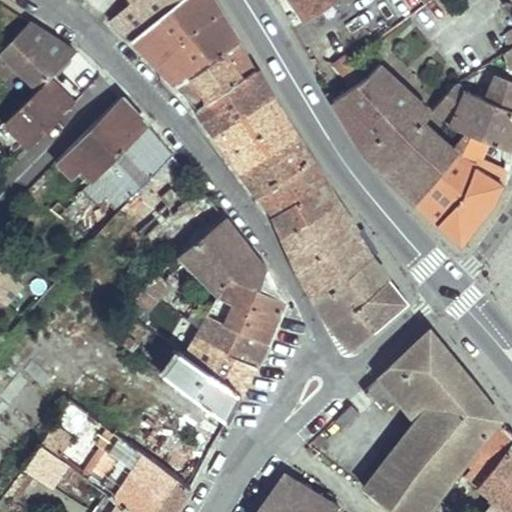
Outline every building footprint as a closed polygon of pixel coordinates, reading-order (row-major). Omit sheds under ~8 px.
[(131,0),(110,19),(131,39),(178,0),(131,0)] [(175,85),(240,41),(213,0),(178,0),(131,39),(175,85)] [(292,0),(304,16),(326,0),(292,0)] [(48,77),(75,51),(29,21),(0,51),(0,72),(6,79),(17,68),(37,88),(48,77)] [(240,41),(175,85),(196,107),(254,67),(240,41)] [(511,69),(511,46),(510,47),(503,52),(508,68),(511,69)] [(346,53),(332,63),(351,86),(364,77),(346,53)] [(367,74),(372,69),(365,62),(360,67),(367,74)] [(367,74),(351,86),(333,99),(363,151),(381,170),(415,201),(456,152),(455,151),(447,145),(438,155),(427,146),(425,148),(409,138),(413,134),(414,135),(418,134),(426,125),(422,122),(429,115),(427,109),(378,64),(372,69),(367,74)] [(215,134),(272,96),(254,67),(196,107),(215,134)] [(511,135),(511,82),(495,75),(485,98),(465,90),(457,81),(452,85),(432,109),(432,111),(450,126),(470,133),(487,140),(507,148),(511,135)] [(73,102),(48,77),(37,88),(4,122),(29,146),(73,102)] [(57,86),(73,102),(80,95),(64,79),(57,86)] [(107,165),(147,125),(121,96),(57,160),(72,176),(80,168),(95,153),(107,165)] [(294,133),(272,96),(215,134),(241,169),(294,133)] [(120,206),(171,154),(147,125),(107,165),(93,180),(82,190),(94,201),(104,191),(120,206)] [(447,145),(426,125),(418,134),(414,135),(413,134),(409,138),(425,148),(427,146),(438,155),(447,145)] [(309,157),(294,133),(241,169),(257,192),(309,157)] [(475,163),(487,140),(470,133),(455,151),(456,152),(415,201),(437,223),(462,194),(475,163)] [(503,184),(507,148),(487,140),(475,163),(462,194),(437,223),(460,245),(492,204),(503,184)] [(80,168),(93,180),(107,165),(95,153),(80,168)] [(180,251),(223,215),(171,154),(120,206),(93,238),(141,289),(158,273),(180,251)] [(323,181),(309,157),(257,192),(273,214),(323,181)] [(323,181),(273,214),(282,235),(337,201),(323,181)] [(66,209),(57,201),(50,210),(58,217),(66,209)] [(337,201),(282,235),(296,268),(355,231),(356,231),(337,201)] [(267,270),(223,215),(180,251),(218,292),(227,276),(252,287),(267,270)] [(355,231),(296,268),(316,302),(371,257),(355,231)] [(0,298),(4,302),(22,282),(16,277),(27,264),(6,246),(0,253),(0,298)] [(334,327),(351,348),(373,330),(354,308),(388,278),(371,257),(316,302),(334,327)] [(273,296),(277,288),(267,270),(252,287),(227,276),(218,292),(206,314),(267,341),(285,301),(273,296)] [(160,300),(171,285),(158,273),(143,288),(160,300)] [(375,316),(381,323),(407,301),(388,278),(354,308),(367,323),(375,316)] [(143,288),(134,300),(147,309),(156,297),(143,288)] [(273,296),(285,301),(277,288),(273,296)] [(206,314),(200,328),(196,337),(255,365),(267,341),(206,314)] [(367,323),(373,330),(381,323),(375,316),(367,323)] [(429,329),(381,376),(367,388),(384,409),(398,397),(416,420),(439,391),(464,374),(429,329)] [(127,336),(122,343),(133,350),(138,345),(127,336)] [(255,365),(196,337),(186,355),(236,389),(240,392),(255,365)] [(174,347),(158,368),(162,371),(178,350),(174,347)] [(162,371),(222,415),(236,389),(186,355),(178,350),(162,371)] [(222,415),(162,371),(158,368),(147,360),(134,379),(217,437),(227,418),(222,415)] [(499,417),(464,374),(439,391),(416,420),(364,487),(396,511),(423,511),(464,461),(499,417)] [(222,415),(227,418),(240,392),(236,389),(222,415)] [(351,404),(334,420),(341,428),(358,411),(351,404)] [(68,442),(86,418),(71,407),(53,431),(68,442)] [(511,511),(511,433),(499,417),(464,461),(472,467),(465,476),(495,500),(485,511),(511,511)] [(106,493),(139,450),(114,432),(84,476),(106,493)] [(66,462),(41,444),(24,467),(50,485),(66,462)] [(106,493),(117,502),(131,511),(176,511),(189,488),(139,450),(106,493)] [(34,474),(24,467),(4,494),(14,501),(34,474)] [(77,487),(84,476),(73,467),(65,478),(77,487)] [(336,511),(340,507),(284,473),(256,511),(336,511)] [(110,511),(117,502),(106,493),(93,511),(110,511)] [(131,511),(117,502),(110,511),(131,511)]
